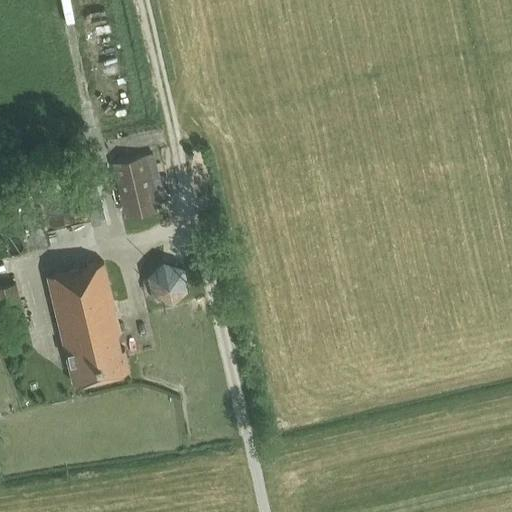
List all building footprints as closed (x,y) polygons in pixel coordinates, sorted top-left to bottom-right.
[(124,218),(157,210),(155,204),(164,202),(153,153),(111,162),(124,218)] [(46,275),(72,382),(129,369),(104,261),(46,275)] [(145,267),(149,294),(183,288),(179,262),(145,267)] [(16,282),(0,285),(0,332),(4,351),(30,345),(16,282)] [(130,300),(133,316),(144,314),(141,298),(130,300)] [(144,319),(134,321),(138,343),(149,341),(144,319)]
